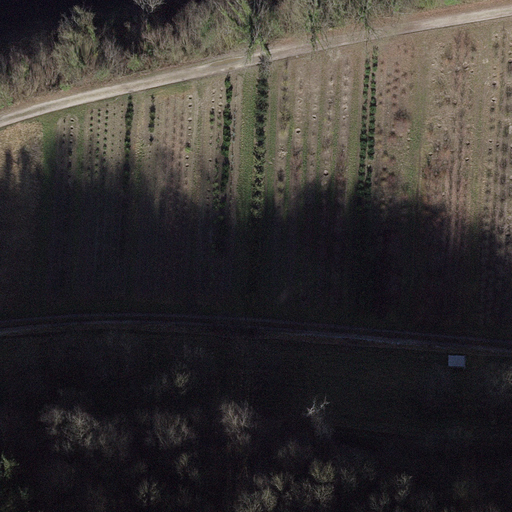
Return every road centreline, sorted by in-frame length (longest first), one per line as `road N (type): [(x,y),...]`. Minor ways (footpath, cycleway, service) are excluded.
road 1 (track): [(0,121),(511,11)]
road 2 (track): [(511,447),(462,452),(302,431),(0,456)]
road 3 (track): [(0,327),(81,318),(511,343)]
